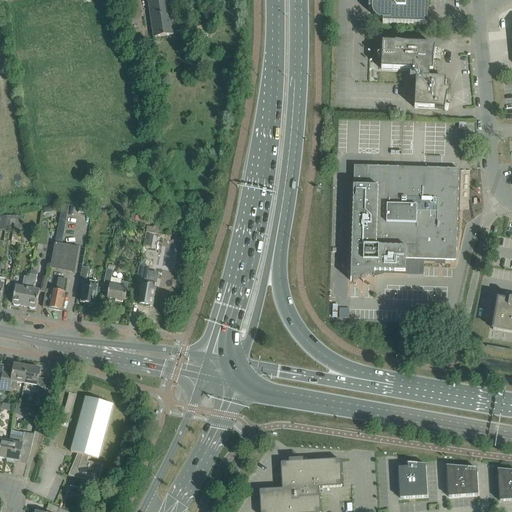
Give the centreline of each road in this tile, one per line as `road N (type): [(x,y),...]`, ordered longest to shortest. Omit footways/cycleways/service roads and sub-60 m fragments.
road 1 (primary): [(274,0),(275,52),(252,221),(209,360)]
road 2 (primary): [(235,387),(511,437)]
road 3 (primary): [(391,386),(324,359),(295,329),(279,294),(280,217)]
road 4 (primary): [(280,217),(297,101),(297,0)]
road 5 (unclassified): [(478,0),(495,185),(511,202)]
road 6 (secondary): [(209,360),(24,336)]
road 7 (secondary): [(24,336),(202,379)]
road 8 (tertiary): [(241,366),(280,217)]
road 9 (secondary): [(391,386),(241,366)]
road 10 (tertiary): [(202,379),(144,507)]
road 11 (tertiary): [(173,511),(235,387)]
road 12 (primary): [(511,406),(391,386)]
